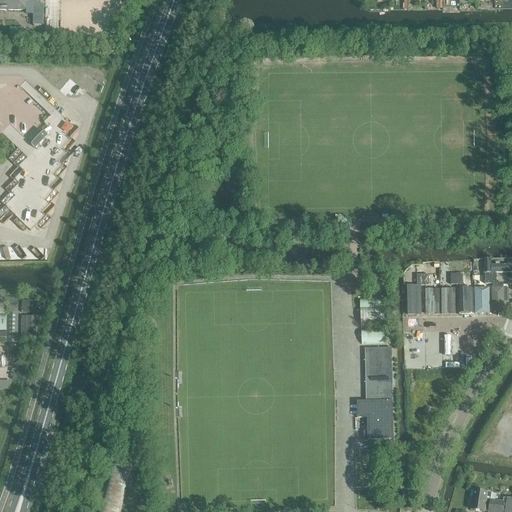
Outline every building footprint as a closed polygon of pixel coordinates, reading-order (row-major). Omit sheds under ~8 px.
[(40,0),(0,0),(0,10),(27,11),(27,14),(33,14),(33,25),(41,25),(42,5),(40,5),(40,0)] [(48,136),(44,132),(31,145),(35,149),(48,136)] [(422,288),(409,287),(409,317),(422,317),(422,288)] [(473,290),(460,291),(460,316),(474,316),(473,290)] [(490,290),(476,290),(476,315),(491,315),(490,290)] [(504,290),(493,290),(494,316),(505,316),(504,290)] [(440,291),(427,291),(427,317),(441,317),(440,291)] [(455,291),(442,291),(443,317),(457,316),(455,291)] [(18,298),(6,298),(5,312),(17,313),(18,298)] [(35,334),(37,300),(23,300),(21,333),(35,334)] [(361,306),(361,328),(387,328),(387,306),(361,306)] [(18,314),(7,314),(7,343),(17,343),(18,314)] [(361,330),(362,345),(386,344),(385,329),(361,330)] [(459,333),(438,333),(439,370),(459,369),(459,333)] [(366,402),(357,402),(358,418),(367,418),(367,432),(364,432),(364,441),(368,441),(368,440),(393,439),(392,382),(392,375),(391,348),(365,349),(366,402)] [(11,384),(0,383),(0,392),(11,392),(11,384)] [(129,462),(131,456),(119,453),(118,459),(129,462)] [(120,511),(133,465),(112,459),(97,511),(120,511)] [(511,511),(511,499),(503,498),(503,502),(491,501),(492,493),(473,491),(471,510),(482,511),(511,511)]
